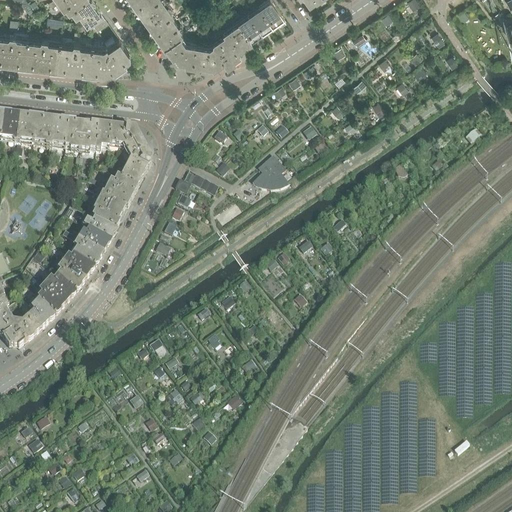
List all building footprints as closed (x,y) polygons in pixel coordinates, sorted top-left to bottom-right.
[(85,0),(58,0),(64,8),(65,7),(68,11),(71,10),(85,0)] [(90,18),(100,12),(91,0),(85,0),(71,10),(75,16),(80,13),(90,28),(93,26),(94,25),(90,18)] [(174,16),(168,6),(163,0),(148,0),(138,8),(156,34),(175,21),(172,17),(174,16)] [(284,18),(271,0),(266,0),(259,5),(264,12),(264,15),(265,17),(268,17),(273,24),(276,22),(276,23),(279,24),(283,21),(283,18),(284,18)] [(414,0),(411,0),(407,3),(413,12),(420,7),(414,0)] [(39,8),(35,1),(30,5),(34,11),(39,8)] [(23,3),(22,7),(26,8),(30,13),(32,11),(27,4),(23,3)] [(273,25),(273,24),(268,17),(265,17),(264,15),(264,12),(259,5),(249,12),(254,20),(253,22),(255,25),(257,25),(262,31),(265,29),(266,31),(269,31),(272,29),(273,26),(273,25)] [(108,23),(104,18),(100,12),(90,18),(94,25),(93,26),(97,31),(105,25),(108,23)] [(262,31),(257,25),(255,25),(253,22),(254,20),(249,12),(238,20),(243,27),(243,30),(244,32),(247,32),(251,39),(254,37),(255,38),(258,39),(262,36),(262,34),(263,33),(262,33),(263,33),(262,31)] [(464,12),(457,16),(462,23),(468,19),(464,12)] [(388,15),(381,19),(386,26),(392,21),(388,15)] [(251,39),(247,32),(244,32),(243,30),(243,27),(238,20),(223,30),(224,32),(237,50),(251,40),(253,42),(254,42),(251,39)] [(181,36),(181,34),(179,30),(181,29),(175,21),(156,34),(165,47),(167,46),(173,55),(175,54),(179,59),(186,61),(186,63),(193,64),(197,45),(185,42),(181,36)] [(25,65),(28,36),(16,35),(15,33),(9,32),(7,34),(0,32),(0,61),(1,62),(1,59),(18,61),(18,64),(25,65)] [(237,50),(224,32),(213,40),(213,43),(207,46),(197,45),(193,64),(200,65),(201,63),(212,65),(214,67),(224,60),(228,65),(235,60),(233,58),(240,54),(237,50)] [(362,35),(352,41),(356,47),(366,40),(362,35)] [(437,35),(432,38),(438,47),(443,44),(437,35)] [(57,69),(60,40),(49,39),(48,37),(42,36),(40,38),(28,36),(25,65),(33,66),(33,63),(50,65),(50,68),(57,69)] [(128,59),(130,58),(130,55),(129,53),(118,38),(107,46),(92,44),(89,73),(97,74),(97,71),(109,73),(111,71),(113,70),(115,72),(129,61),(128,59)] [(89,73),(92,44),(81,43),(80,41),(74,40),(72,42),(60,40),(57,69),(65,70),(65,67),(82,69),(82,72),(89,73)] [(341,49),(333,53),(337,60),(345,55),(341,49)] [(417,53),(410,59),(415,65),(422,60),(417,53)] [(452,57),(446,60),(452,70),(458,66),(452,57)] [(385,60),(378,65),(384,72),(390,67),(385,60)] [(312,67),(303,73),(307,79),(316,72),(312,67)] [(421,68),(413,75),(418,81),(427,74),(421,68)] [(296,78),(288,83),(293,90),(301,85),(296,78)] [(361,81),(353,88),(357,94),(366,86),(361,81)] [(402,83),(397,87),(402,95),(408,91),(402,83)] [(282,88),(273,94),(277,100),(286,94),(282,88)] [(378,104),(372,108),(379,118),(385,114),(378,104)] [(336,107),(331,112),(339,120),(344,114),(336,107)] [(33,149),(37,121),(29,120),(29,122),(12,120),(12,118),(5,117),(1,145),(13,146),(14,148),(14,149),(20,149),(22,147),(33,149)] [(65,152),(65,151),(68,125),(61,124),(61,125),(44,124),(44,122),(37,121),(33,149),(45,150),(46,152),(46,153),(52,153),(52,152),(54,151),(65,152)] [(351,123),(344,128),(349,135),(356,130),(351,123)] [(97,155),(100,129),(92,128),(92,129),(76,127),(76,125),(68,125),(65,151),(71,151),(71,154),(91,156),(91,154),(97,155)] [(262,128),(257,132),(263,139),(268,134),(262,128)] [(283,128),(276,134),(282,141),(288,135),(283,128)] [(110,148),(112,130),(100,129),(97,155),(102,155),(103,151),(110,152),(110,148)] [(140,142),(136,133),(112,130),(110,148),(124,150),(140,142)] [(311,130),(307,133),(312,141),(317,137),(311,130)] [(476,131),(467,138),(473,144),(481,137),(476,131)] [(238,132),(233,137),(238,143),(244,138),(238,132)] [(219,133),(214,140),(222,146),(227,139),(219,133)] [(152,163),(140,142),(124,150),(132,164),(122,182),(138,191),(147,172),(152,163)] [(282,177),(286,173),(273,158),(258,172),(262,176),(255,184),(253,186),(262,191),(271,193),(280,192),(289,188),(287,186),(288,186),(282,177)] [(438,162),(434,166),(439,171),(443,168),(438,162)] [(106,175),(113,165),(106,166),(102,173),(106,175)] [(110,177),(114,170),(115,168),(113,165),(106,175),(110,177)] [(221,168),(216,173),(223,179),(228,173),(221,168)] [(399,168),(395,172),(398,179),(402,181),(404,181),(408,178),(399,168)] [(195,179),(191,186),(214,198),(218,191),(195,179)] [(138,191),(122,182),(119,181),(115,187),(112,186),(108,193),(131,205),(138,191)] [(186,197),(190,188),(180,183),(176,192),(176,191),(179,193),(186,196),(186,197)] [(127,212),(131,205),(108,193),(105,199),(104,198),(95,216),(96,217),(94,221),(96,222),(117,233),(120,226),(119,225),(122,220),(126,211),(127,212)] [(181,197),(177,205),(187,210),(191,202),(181,197)] [(177,210),(172,220),(179,223),(184,214),(177,210)] [(68,220),(73,214),(69,211),(64,218),(68,220)] [(117,233),(96,222),(93,227),(88,224),(85,229),(90,232),(111,243),(117,233)] [(342,222),(333,230),(337,235),(346,227),(342,222)] [(169,225),(164,234),(172,238),(177,229),(169,225)] [(106,252),(111,243),(90,232),(87,237),(84,235),(75,250),(78,252),(75,257),(95,270),(101,261),(106,252)] [(76,241),(72,238),(66,234),(63,238),(73,245),(76,241)] [(303,247),(299,250),(304,256),(313,249),(308,243),(306,245),(305,244),(302,246),(303,247)] [(40,250),(47,254),(49,255),(53,249),(45,244),(43,246),(40,250)] [(328,244),(320,250),(325,257),(333,252),(328,244)] [(160,245),(156,253),(163,257),(167,249),(160,245)] [(40,266),(45,259),(39,254),(34,261),(40,266)] [(284,255),(278,260),(284,268),(290,263),(284,255)] [(95,270),(75,257),(71,262),(69,260),(67,262),(59,257),(56,260),(65,266),(59,274),(61,276),(58,281),(76,295),(83,287),(86,283),(89,279),(95,270)] [(273,261),(268,265),(273,272),(278,268),(273,261)] [(76,295),(58,281),(54,286),(51,284),(50,285),(40,277),(34,284),(44,292),(40,296),(41,298),(38,302),(40,305),(55,319),(63,311),(69,303),(76,295)] [(246,283),(239,287),(245,295),(252,290),(246,283)] [(42,331),(51,323),(55,319),(40,305),(35,309),(21,295),(19,297),(21,300),(34,316),(23,326),(18,325),(14,350),(18,351),(33,339),(42,331)] [(300,296),(294,301),(301,309),(307,305),(300,296)] [(230,298),(222,304),(227,312),(235,305),(230,298)] [(18,325),(13,325),(4,312),(7,309),(4,304),(2,300),(0,301),(0,336),(9,350),(10,350),(14,350),(18,325)] [(206,310),(198,316),(202,322),(210,316),(206,310)] [(277,316),(271,322),(278,330),(285,324),(277,316)] [(255,327),(244,337),(248,341),(259,331),(255,327)] [(215,337),(208,342),(215,351),(220,347),(218,344),(220,343),(215,337)] [(159,342),(150,348),(154,354),(155,353),(157,358),(165,353),(162,348),(163,348),(159,342)] [(144,351),(138,356),(142,361),(149,356),(144,351)] [(175,360),(165,366),(169,372),(178,366),(175,360)] [(251,362),(242,369),(245,373),(247,376),(256,369),(251,362)] [(117,370),(109,376),(114,381),(121,376),(117,370)] [(159,370),(154,374),(160,380),(164,376),(159,370)] [(187,383),(181,388),(185,393),(191,388),(187,383)] [(176,392),(170,396),(171,397),(177,405),(177,406),(183,402),(176,392)] [(200,394),(190,401),(195,407),(204,400),(200,394)] [(236,397),(228,405),(234,412),(243,405),(236,397)] [(137,398),(129,403),(135,412),(143,406),(137,398)] [(273,450),(264,466),(240,511),(243,511),(308,431),(290,418),(289,421),(273,450)] [(45,419),(36,425),(41,432),(50,426),(45,419)] [(152,420),(145,425),(151,434),(158,430),(152,420)] [(199,421),(192,426),(199,435),(206,429),(199,421)] [(85,424),(78,429),(81,434),(88,430),(85,424)] [(28,429),(21,434),(25,440),(32,435),(28,429)] [(209,434),(203,440),(211,447),(217,441),(209,434)] [(158,435),(152,439),(153,441),(157,446),(165,440),(161,435),(159,437),(158,435)] [(37,441),(29,448),(34,456),(43,449),(37,441)] [(47,454),(41,457),(46,465),(52,461),(47,454)] [(134,456),(126,461),(131,469),(139,463),(134,456)] [(179,456),(169,463),(173,469),(183,462),(179,456)] [(66,458),(63,460),(64,461),(67,466),(72,463),(69,458),(67,459),(66,458)] [(55,466),(48,472),(53,478),(60,472),(55,466)] [(80,471),(72,477),(77,483),(85,477),(80,471)] [(146,473),(136,479),(140,485),(150,478),(146,473)] [(64,478),(58,483),(64,491),(70,487),(64,478)] [(74,490),(67,495),(74,505),(80,500),(74,490)] [(215,511),(223,499),(212,511),(215,511)] [(12,501),(7,504),(12,511),(17,507),(12,501)] [(102,503),(96,507),(98,511),(100,511),(106,508),(102,503)] [(166,503),(159,509),(161,511),(170,511),(172,510),(166,503)]
